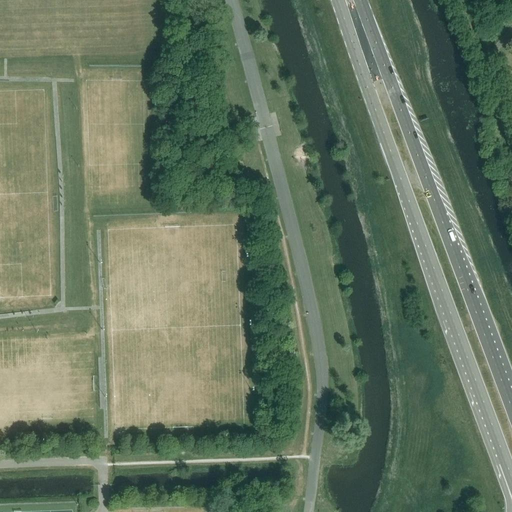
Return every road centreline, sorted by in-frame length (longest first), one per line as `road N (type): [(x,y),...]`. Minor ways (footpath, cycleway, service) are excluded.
road 1 (primary): [(338,0),(491,423)]
road 2 (primary): [(511,409),(360,0)]
